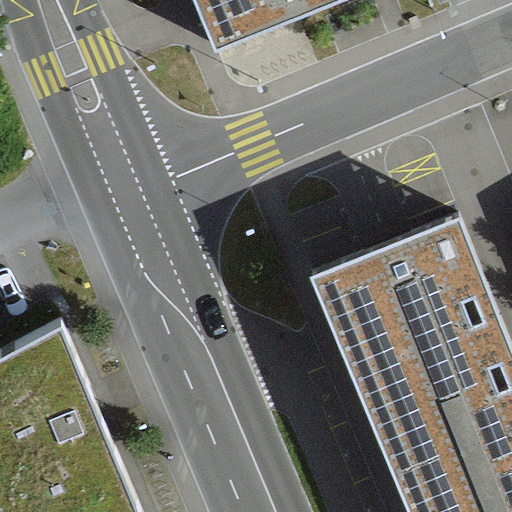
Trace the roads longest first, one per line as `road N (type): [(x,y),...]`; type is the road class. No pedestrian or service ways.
road 1 (residential): [(132,192),(511,34)]
road 2 (tertiary): [(132,192),(261,511)]
road 3 (tertiary): [(52,0),(132,192)]
road 4 (residential): [(132,192),(68,204),(0,236)]
